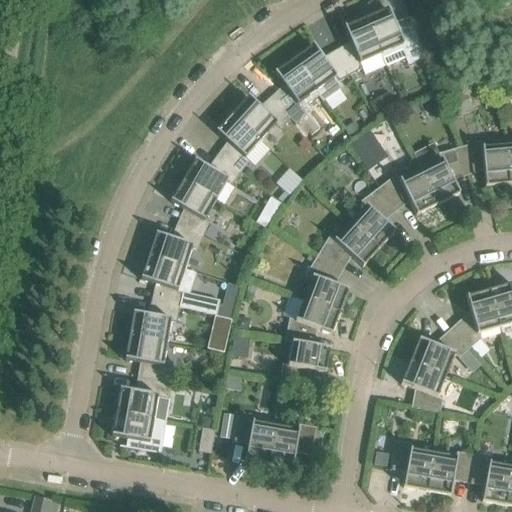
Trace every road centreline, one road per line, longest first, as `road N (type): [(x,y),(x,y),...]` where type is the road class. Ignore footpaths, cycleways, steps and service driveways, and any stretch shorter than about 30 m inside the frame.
road 1 (residential): [(73,461),(92,330),(153,158),(185,108),(245,44),(318,0)]
road 2 (residential): [(511,245),(440,267),(382,327),(363,380),(341,511)]
road 3 (unclassified): [(326,511),(73,461)]
road 4 (unclassified): [(0,343),(24,204),(23,194),(0,185)]
